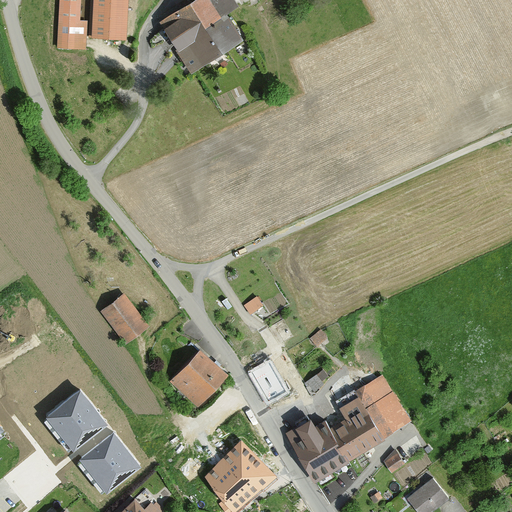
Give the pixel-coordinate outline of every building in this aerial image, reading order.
[(79,19),(80,0),(60,0),(59,49),(71,49),(72,32),(87,33),(88,20),(79,19)] [(127,0),(95,0),(95,37),(127,37),(127,0)] [(240,7),(234,0),(191,0),(160,20),(192,71),(243,39),(228,14),(240,7)] [(167,46),(158,32),(151,39),(155,53),(167,46)] [(144,324),(124,294),(102,309),(123,338),(144,324)] [(257,296),(243,306),(251,316),(265,306),(257,296)] [(269,347),(260,330),(242,339),(251,357),(269,347)] [(328,337),(320,330),(309,341),(317,348),(328,337)] [(200,405),(226,375),(198,350),(194,355),(185,347),(177,356),(186,364),(171,381),(200,405)] [(170,375),(177,365),(166,356),(158,366),(170,375)] [(296,384),(287,389),(271,361),(250,373),(268,403),(279,396),(285,406),(303,396),(296,384)] [(327,383),(321,372),(306,384),(314,398),(320,395),(319,390),(327,383)] [(331,427),(350,460),(412,424),(383,375),(337,402),(346,418),(331,427)] [(81,390),(46,418),(73,453),(109,425),(81,390)] [(293,422),(285,427),(315,480),(350,460),(331,427),(326,418),(317,423),(313,415),(294,425),(293,422)] [(113,433),(79,460),(105,494),(140,466),(113,433)] [(405,463),(396,448),(385,460),(393,472),(405,463)] [(259,464),(243,451),(225,471),(216,463),(206,474),(229,494),(222,502),(233,511),(236,511),(269,476),(258,465),(259,464)] [(433,480),(409,499),(420,511),(427,511),(435,506),(437,508),(448,499),(433,480)] [(146,509),(135,498),(120,511),(161,511),(164,510),(154,501),(146,509)]
